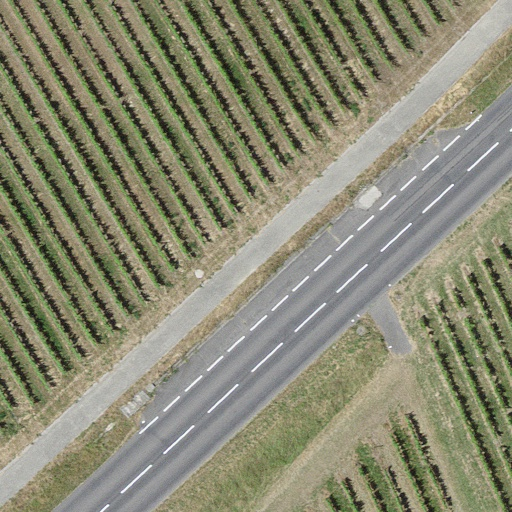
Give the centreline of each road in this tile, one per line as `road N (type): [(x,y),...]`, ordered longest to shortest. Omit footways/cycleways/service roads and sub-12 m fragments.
road 1 (track): [(507,0),(365,160),(0,470)]
road 2 (secondary): [(108,511),(511,132)]
